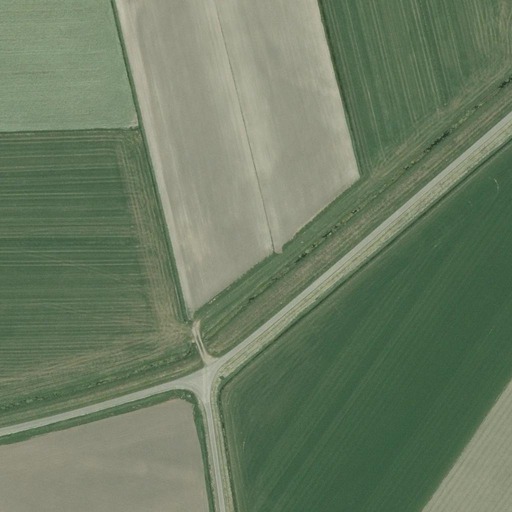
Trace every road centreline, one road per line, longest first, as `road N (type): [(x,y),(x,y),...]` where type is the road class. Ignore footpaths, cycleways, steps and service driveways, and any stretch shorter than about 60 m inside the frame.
road 1 (unclassified): [(511,113),(201,373)]
road 2 (unclassified): [(201,373),(0,430)]
road 3 (unclassified): [(221,511),(201,373)]
